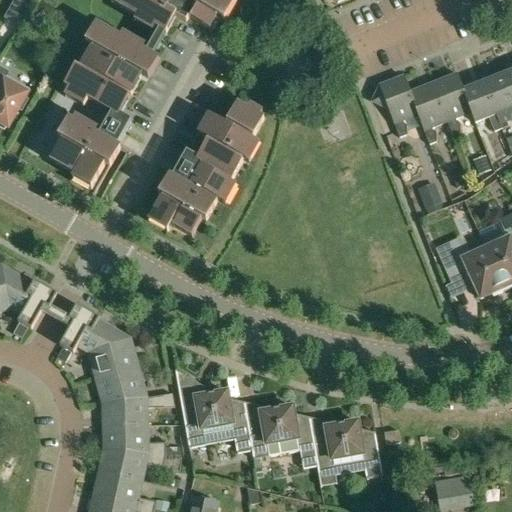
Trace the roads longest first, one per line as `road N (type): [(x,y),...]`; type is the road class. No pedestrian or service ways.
road 1 (residential): [(102,242),(193,293),(310,337),(423,358),(511,346)]
road 2 (residential): [(102,242),(211,42)]
road 3 (residential): [(37,359),(63,391),(71,431),(57,511)]
road 4 (residential): [(350,52),(485,0)]
road 5 (residential): [(37,359),(102,242)]
